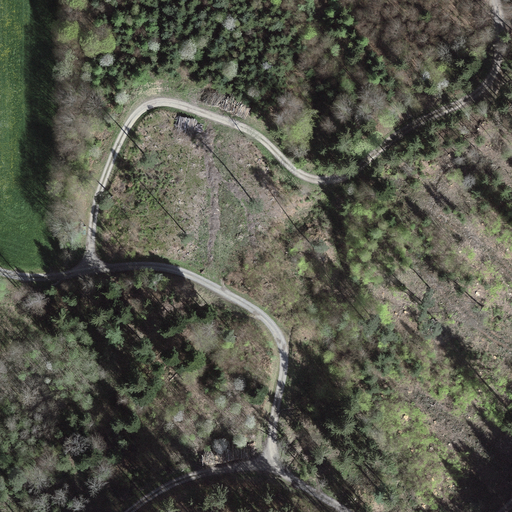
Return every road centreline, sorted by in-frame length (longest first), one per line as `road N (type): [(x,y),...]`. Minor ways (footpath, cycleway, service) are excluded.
road 1 (track): [(89,268),(102,181),(126,128),(146,106),(166,101),(197,110),(261,135),(307,180),(338,181),(407,124),(476,95),(488,82),(499,47),(497,0)]
road 2 (track): [(267,464),(284,354),(259,312),(174,269),(30,275),(0,268)]
road 3 (track): [(128,511),(186,477),(267,464)]
